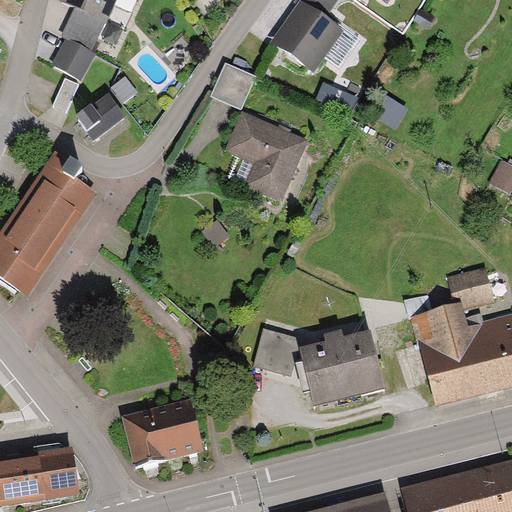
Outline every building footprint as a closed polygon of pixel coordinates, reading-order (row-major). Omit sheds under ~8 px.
[(69,0),(75,2),(103,16),(110,0),(114,0),(124,4),(126,0),(69,0)] [(308,0),(320,9),(326,0),(308,0)] [(103,16),(75,2),(62,30),(68,33),(90,43),(103,16)] [(274,38),(308,63),(334,27),(300,2),(274,38)] [(431,17),(418,7),(409,19),(423,28),(431,17)] [(90,43),(68,33),(54,64),(79,75),(94,45),(90,43)] [(254,68),(226,57),(212,91),(240,102),(254,68)] [(355,117),(361,103),(327,88),(320,103),(355,117)] [(107,91),(77,113),(94,137),(124,114),(107,91)] [(303,135),(240,110),(226,144),(253,155),(242,181),(279,195),(303,135)] [(61,150),(4,229),(0,226),(0,271),(18,284),(88,185),(75,176),(83,165),(61,150)] [(511,171),(511,161),(496,154),(484,178),(504,188),(511,171)] [(224,231),(214,218),(203,226),(213,240),(224,231)] [(452,300),(453,303),(490,294),(483,265),(445,274),(452,300)] [(411,310),(430,305),(426,290),(400,297),(404,312),(411,310)] [(430,305),(411,310),(417,335),(458,325),(453,303),(452,300),(430,305)] [(511,311),(500,315),(511,365),(511,311)] [(511,377),(511,365),(500,315),(458,325),(417,335),(432,396),(511,377)] [(291,332),(258,323),(249,358),(282,367),(291,332)] [(323,341),(298,346),(310,401),(383,385),(371,328),(343,334),(341,326),(321,331),(323,341)] [(190,400),(119,414),(130,469),(201,455),(190,400)] [(0,505),(81,494),(74,446),(38,451),(39,455),(0,461),(0,505)] [(511,511),(511,465),(463,477),(472,511),(511,511)] [(472,511),(463,477),(402,490),(406,511),(472,511)] [(392,511),(388,491),(326,504),(327,511),(392,511)]
